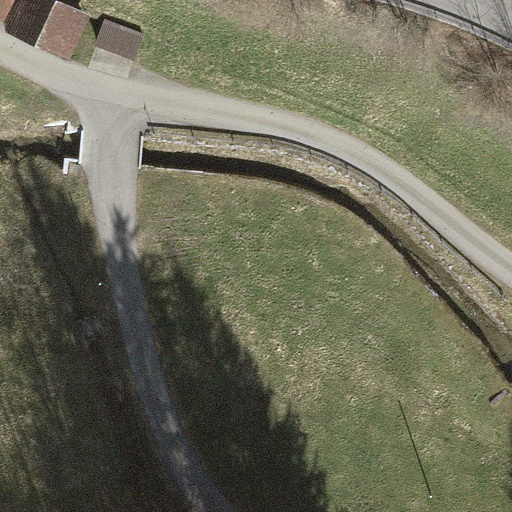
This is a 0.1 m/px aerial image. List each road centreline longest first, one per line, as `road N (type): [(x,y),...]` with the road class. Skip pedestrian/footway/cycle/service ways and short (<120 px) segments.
road 1 (residential): [(0,53),(106,107),(304,138),(377,174),(511,284)]
road 2 (track): [(106,107),(101,180),(128,335),(178,480),(210,511)]
